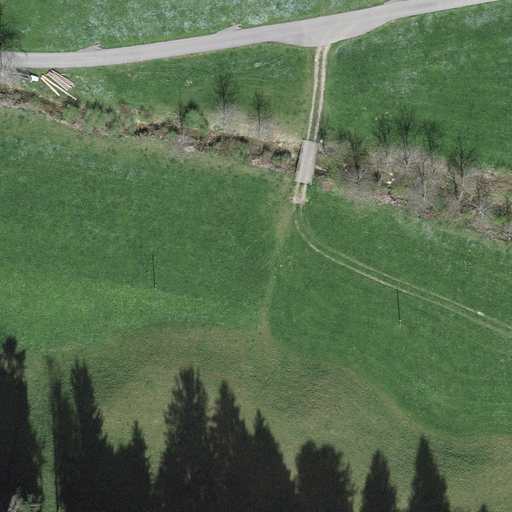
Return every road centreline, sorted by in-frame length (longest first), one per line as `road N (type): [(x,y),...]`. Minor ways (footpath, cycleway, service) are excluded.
road 1 (track): [(454,0),(91,58),(0,58)]
road 2 (track): [(327,23),(299,198),(304,233),(351,264),(511,332)]
